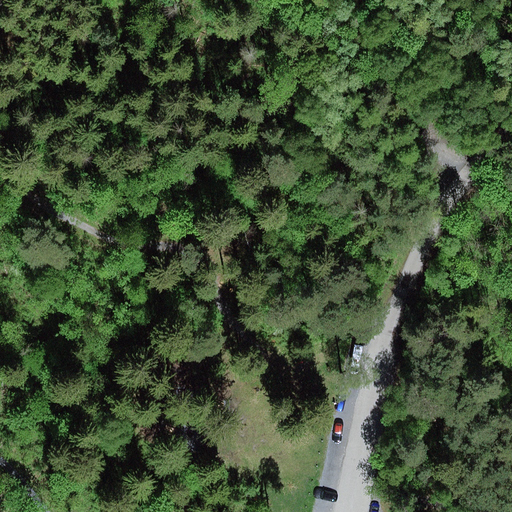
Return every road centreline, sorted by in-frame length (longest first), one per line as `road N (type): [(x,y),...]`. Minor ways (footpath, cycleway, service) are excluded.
road 1 (track): [(347,511),(414,252)]
road 2 (track): [(414,252),(470,170),(511,140)]
